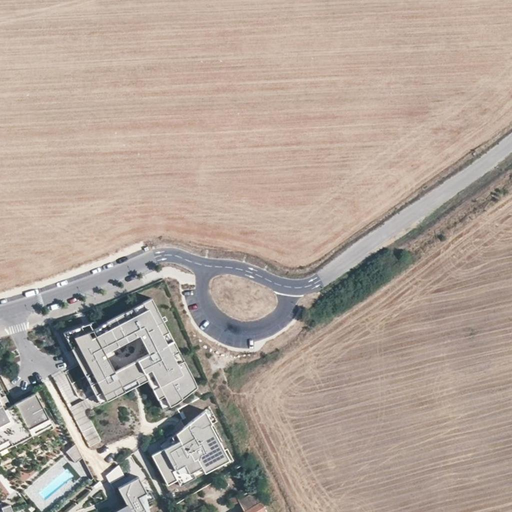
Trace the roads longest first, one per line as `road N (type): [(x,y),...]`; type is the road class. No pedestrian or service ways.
road 1 (residential): [(294,288),(234,268),(154,257),(13,308)]
road 2 (unclassified): [(511,140),(313,284),(294,288)]
